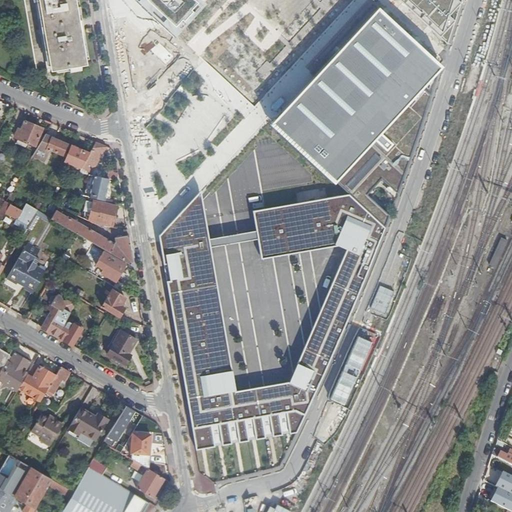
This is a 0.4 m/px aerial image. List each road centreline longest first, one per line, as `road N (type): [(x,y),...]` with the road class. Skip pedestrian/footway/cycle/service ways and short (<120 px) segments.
road 1 (residential): [(189,506),(282,483),(296,470),(402,227),(479,0)]
road 2 (residential): [(171,403),(127,140)]
road 3 (residential): [(171,403),(130,394),(0,317)]
road 4 (residential): [(464,511),(511,368)]
road 5 (residential): [(127,140),(102,0)]
road 6 (residential): [(0,86),(127,140)]
